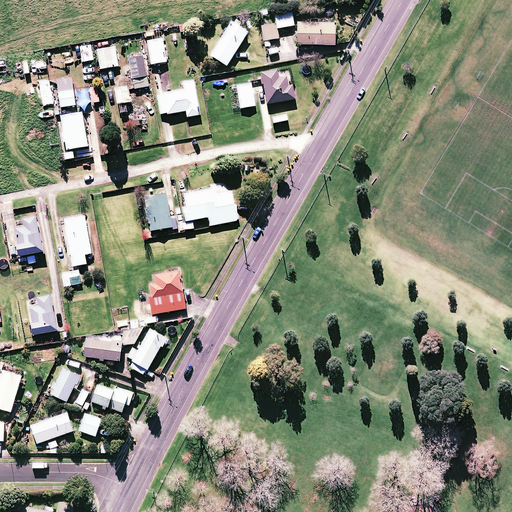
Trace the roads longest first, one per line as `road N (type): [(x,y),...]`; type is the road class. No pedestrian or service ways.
road 1 (tertiary): [(320,142),(129,489)]
road 2 (residential): [(0,200),(272,143),(320,142)]
road 3 (tertiary): [(401,0),(320,142)]
road 4 (residential): [(0,472),(91,474),(129,489)]
